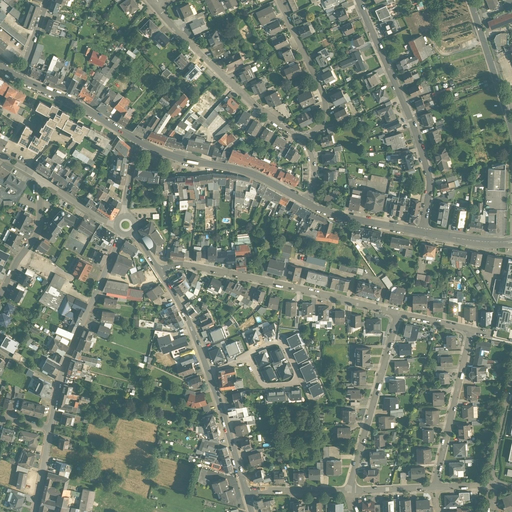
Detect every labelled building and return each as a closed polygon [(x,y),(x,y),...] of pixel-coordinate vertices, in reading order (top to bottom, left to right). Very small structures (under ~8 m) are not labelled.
[(17,2),(14,0),(9,0),(7,3),(12,8),(13,7),(17,2)] [(132,0),(127,0),(121,5),(126,12),(129,10),(131,13),(138,8),(132,0)] [(217,0),(207,0),(206,0),(213,14),(221,10),(222,10),(218,3),(217,0)] [(237,4),(234,0),(223,0),(224,1),(228,8),(237,4)] [(293,0),(287,0),(293,12),(298,10),(293,0)] [(344,0),(328,0),(324,2),(329,13),(334,11),(332,7),(338,5),(337,4),(345,1),(344,0)] [(485,0),(490,9),(499,6),(496,0),(485,0)] [(55,2),(52,1),(49,8),(57,11),(60,3),(55,2)] [(39,7),(32,4),(23,27),(24,28),(31,30),(39,7)] [(189,4),(178,9),(182,19),(186,17),(187,19),(194,16),(189,4)] [(379,9),(376,11),(380,20),(381,20),(391,15),(388,9),(388,10),(386,6),(382,8),(379,9)] [(12,8),(9,12),(18,19),(20,12),(13,7),(12,8)] [(271,7),(258,12),(263,22),(260,23),(261,23),(267,20),(276,16),(271,7)] [(345,9),(335,14),(339,22),(348,18),(345,9)] [(494,20),(490,21),(489,24),(490,24),(491,26),(490,28),(493,29),(511,21),(511,12),(502,16),(494,20)] [(58,23),(49,19),(45,30),(50,32),(54,33),(55,30),(58,23)] [(198,21),(190,25),(194,34),(207,28),(203,19),(198,21)] [(27,40),(2,20),(1,23),(0,23),(0,26),(24,46),(27,40)] [(158,28),(149,20),(139,30),(144,34),(147,31),(151,35),(158,28)] [(274,24),(269,27),(272,34),(282,30),(278,22),(274,24)] [(351,23),(341,27),(343,31),(344,30),(346,35),(354,31),(351,23)] [(381,28),(385,36),(396,31),(394,28),(395,27),(394,27),(392,28),(390,24),(387,25),(381,28)] [(304,27),(299,30),(303,38),(311,34),(308,26),(304,27)] [(158,28),(151,35),(150,36),(152,38),(153,37),(159,31),(160,30),(158,28)] [(162,34),(159,31),(153,37),(156,40),(162,34)] [(221,42),(216,31),(210,34),(207,36),(212,47),(221,42)] [(170,40),(163,33),(162,34),(156,40),(155,40),(162,47),(170,40)] [(284,36),(274,40),(276,44),(274,45),(276,49),(280,47),(288,43),(284,36)] [(361,37),(353,40),(356,47),(364,43),(361,37)] [(423,47),(418,37),(409,42),(415,56),(418,61),(427,57),(423,47)] [(222,47),(223,46),(221,42),(212,47),(211,48),(214,54),(215,53),(217,57),(224,54),(225,53),(222,47)] [(428,45),(423,47),(427,57),(433,55),(428,45)] [(283,53),(282,53),(286,62),(294,58),(290,50),(290,49),(283,53)] [(136,56),(128,50),(126,53),(134,58),(136,56)] [(357,51),(351,54),(353,58),(353,59),(359,56),(361,55),(359,50),(358,51),(357,51)] [(321,54),(316,57),(315,58),(313,60),(315,63),(316,63),(317,65),(318,64),(320,66),(321,67),(327,64),(325,60),(325,59),(325,58),(329,56),(329,57),(331,57),(333,56),(333,55),(332,53),(327,51),(321,54)] [(104,57),(93,53),(90,60),(101,65),(104,57)] [(184,55),(182,53),(174,61),(182,68),(183,68),(189,62),(189,61),(187,59),(188,58),(187,57),(187,56),(186,55),(185,55),(184,55)] [(238,54),(227,59),(228,62),(227,63),(229,68),(242,62),(242,61),(238,54)] [(65,60),(53,56),(49,67),(47,70),(44,69),(43,72),(44,72),(45,71),(47,72),(46,73),(49,74),(53,76),(53,75),(54,75),(55,72),(59,74),(60,74),(61,74),(62,69),(65,60)] [(118,56),(105,76),(109,79),(122,58),(118,56)] [(364,69),(359,56),(353,59),(353,58),(340,64),(340,63),(342,69),(343,69),(342,68),(349,66),(351,65),(350,65),(355,63),(359,71),(364,69)] [(415,56),(409,59),(408,57),(404,59),(408,66),(418,61),(415,56)] [(404,59),(402,60),(401,59),(398,60),(399,61),(396,62),(400,70),(408,66),(404,59)] [(290,68),(284,70),(288,79),(297,75),(302,72),(298,64),(290,68)] [(41,71),(40,70),(36,79),(42,82),(46,73),(47,72),(45,71),(44,72),(43,72),(44,69),(47,70),(49,67),(44,65),(41,71)] [(195,65),(184,76),(189,81),(193,77),(199,71),(201,70),(195,65)] [(322,70),(324,75),(331,71),(332,70),(330,66),(322,70)] [(40,70),(33,67),(32,70),(28,68),(27,73),(28,76),(36,79),(40,70)] [(74,74),(80,77),(85,80),(88,74),(77,68),(74,74)] [(167,68),(162,73),(167,78),(171,73),(167,68)] [(63,82),(61,81),(66,70),(62,69),(61,74),(60,74),(59,74),(58,78),(54,86),(66,92),(68,87),(64,85),(66,82),(63,81),(63,82)] [(249,69),(244,71),(239,74),(243,83),(253,78),(251,73),(249,69)] [(105,76),(97,71),(93,78),(97,81),(90,92),(91,92),(94,94),(94,95),(98,97),(107,82),(109,79),(105,76)] [(202,74),(199,71),(193,77),(196,80),(202,74)] [(335,79),(331,71),(324,75),(322,76),(326,83),(329,82),(335,79)] [(408,73),(402,76),(406,83),(410,81),(410,83),(413,81),(413,80),(414,79),(411,72),(408,73)] [(367,78),(364,79),(369,88),(381,82),(379,79),(377,73),(373,75),(367,78)] [(53,76),(49,74),(45,83),(54,86),(58,78),(53,76)] [(1,79),(0,77),(0,91),(7,95),(2,105),(15,111),(20,100),(21,101),(24,94),(8,85),(9,84),(6,82),(1,79)] [(68,87),(66,92),(72,94),(73,93),(75,88),(78,81),(72,79),(71,80),(68,87)] [(257,83),(251,85),(255,94),(266,89),(262,80),(257,83)] [(301,80),(292,84),(296,91),(304,86),(301,80)] [(79,92),(77,95),(85,101),(91,92),(90,92),(86,89),(89,83),(87,81),(86,82),(79,92)] [(417,85),(408,89),(412,97),(421,93),(420,90),(418,86),(417,85)] [(184,87),(177,95),(180,98),(184,94),(187,90),(184,87)] [(449,88),(422,97),(423,99),(424,104),(430,102),(435,100),(433,96),(450,91),(449,88)] [(115,94),(109,90),(107,92),(105,95),(110,99),(112,100),(117,94),(116,93),(115,94)] [(384,90),(379,93),(378,90),(374,93),(379,103),(388,98),(384,90)] [(209,91),(207,93),(213,100),(215,98),(209,91)] [(311,91),(298,97),(301,103),(302,107),(315,101),(313,97),(311,91)] [(341,91),(331,97),(335,105),(341,102),(346,100),(341,91)] [(91,92),(85,101),(89,103),(94,95),(94,94),(91,92)] [(270,94),(265,96),(270,106),(274,104),(280,102),(276,92),(275,92),(270,94)] [(117,93),(117,94),(112,100),(117,104),(119,101),(122,97),(117,93)] [(180,98),(167,112),(173,117),(175,114),(176,115),(181,110),(177,106),(179,104),(183,107),(188,102),(187,101),(189,98),(184,94),(180,98)] [(94,95),(89,103),(96,108),(99,103),(96,101),(98,98),(98,97),(94,95)] [(451,99),(439,103),(440,107),(452,102),(451,95),(449,96),(451,99)] [(163,97),(160,100),(167,106),(170,103),(163,97)] [(238,106),(230,98),(226,103),(223,106),(231,113),(232,113),(234,114),(236,112),(235,110),(234,109),(238,106)] [(103,99),(101,102),(100,102),(99,103),(96,108),(102,112),(105,109),(108,105),(106,104),(108,102),(103,99)] [(422,99),(419,100),(419,99),(418,100),(418,101),(415,102),(418,110),(425,107),(424,104),(422,99)] [(223,100),(218,105),(221,108),(223,106),(226,103),(223,100)] [(125,105),(119,101),(117,104),(115,106),(117,108),(121,111),(125,105)] [(76,123),(67,118),(68,115),(65,114),(66,113),(62,111),(60,115),(56,112),(58,108),(51,104),(50,107),(40,102),(38,104),(35,109),(42,113),(43,111),(50,115),(47,119),(48,119),(46,123),(54,127),(55,124),(62,128),(71,133),(70,135),(72,137),(72,138),(79,142),(84,134),(85,135),(86,134),(89,128),(83,124),(83,123),(78,120),(76,123)] [(276,107),(274,108),(276,110),(277,110),(278,113),(280,112),(281,115),(283,114),(284,117),(285,116),(286,118),(292,116),(290,113),(289,114),(288,111),(287,111),(283,103),(281,104),(276,107)] [(131,109),(125,105),(121,111),(122,111),(121,113),(122,114),(122,115),(129,119),(134,110),(132,108),(131,109)] [(117,108),(115,106),(114,107),(110,112),(108,116),(110,118),(117,108)] [(390,106),(378,111),(379,116),(384,114),(388,123),(396,120),(390,106)] [(341,110),(334,113),(339,122),(349,117),(345,108),(341,110)] [(193,112),(189,110),(181,120),(185,122),(192,114),(193,112)] [(202,124),(202,125),(207,128),(218,114),(217,113),(213,110),(206,120),(202,124)] [(250,117),(245,114),(246,113),(246,112),(245,112),(244,111),(244,112),(243,112),(238,121),(242,123),(244,122),(246,123),(249,118),(250,117)] [(309,111),(304,114),(305,116),(298,119),(301,128),(314,122),(309,111)] [(153,132),(154,132),(163,118),(166,114),(164,112),(158,118),(160,120),(158,121),(154,128),(152,131),(153,132)] [(206,120),(201,115),(199,117),(193,112),(192,114),(185,122),(190,126),(196,120),(202,124),(206,120)] [(163,118),(154,132),(162,135),(163,133),(160,132),(171,116),(167,113),(166,114),(163,118)] [(433,123),(430,113),(421,116),(422,120),(423,120),(425,126),(433,123)] [(18,125),(2,114),(0,116),(0,119),(16,130),(18,125)] [(38,120),(34,117),(31,115),(29,120),(31,122),(36,125),(35,126),(38,128),(40,123),(38,121),(38,120)] [(121,115),(117,122),(124,126),(129,119),(122,115),(121,115)] [(154,118),(148,127),(149,127),(148,130),(151,132),(152,131),(154,128),(158,121),(154,118)] [(398,119),(385,124),(388,132),(396,129),(401,127),(398,119)] [(177,121),(166,136),(168,137),(169,137),(172,132),(174,130),(178,125),(180,122),(178,120),(177,121)] [(185,122),(181,120),(180,122),(178,125),(181,127),(184,129),(187,131),(190,126),(185,122)] [(196,120),(190,126),(187,131),(192,134),(194,132),(195,133),(202,125),(202,124),(196,120)] [(258,122),(254,120),(251,127),(248,131),(252,134),(255,135),(257,131),(261,124),(258,122)] [(46,123),(45,122),(42,127),(41,126),(39,130),(37,129),(33,136),(29,134),(31,130),(25,126),(21,134),(21,135),(17,143),(24,147),(25,145),(30,148),(37,152),(40,147),(38,147),(40,144),(43,145),(45,142),(46,142),(47,140),(48,140),(50,136),(49,135),(54,127),(46,123)] [(229,123),(215,135),(219,140),(223,136),(233,127),(229,123)] [(110,139),(90,127),(89,128),(86,134),(89,136),(89,137),(96,141),(95,143),(104,148),(106,145),(110,139)] [(146,129),(141,127),(139,129),(137,134),(142,136),(146,129)] [(273,132),(266,128),(264,132),(261,137),(268,141),(273,132)] [(148,130),(146,129),(142,136),(147,139),(149,134),(150,135),(151,132),(148,130)] [(187,131),(184,129),(181,134),(183,136),(183,137),(189,139),(189,138),(192,134),(187,131)] [(439,137),(436,130),(428,133),(432,143),(441,140),(440,137),(439,137)] [(154,132),(153,132),(150,135),(148,139),(160,144),(163,135),(162,135),(154,132)] [(232,134),(227,140),(230,143),(231,142),(236,139),(235,137),(232,134)] [(402,134),(390,137),(385,138),(385,139),(387,144),(391,143),(392,145),(393,150),(405,146),(403,141),(404,141),(402,134)] [(329,136),(320,138),(322,147),(333,144),(331,135),(329,136)] [(227,140),(223,136),(219,140),(218,140),(222,145),(225,148),(230,143),(227,140)] [(117,137),(109,148),(114,151),(114,150),(118,145),(121,140),(117,137)] [(168,137),(164,145),(174,147),(176,141),(176,139),(171,137),(169,137),(168,137)] [(183,137),(182,143),(179,142),(178,148),(186,150),(186,148),(187,146),(187,143),(188,143),(189,139),(183,137)] [(204,138),(197,137),(196,140),(189,138),(189,139),(188,143),(187,143),(187,146),(186,148),(208,153),(211,143),(203,142),(204,138)] [(284,140),(281,138),(280,138),(278,137),(273,145),(281,150),(283,147),(286,142),(284,140)] [(74,139),(72,142),(71,144),(70,144),(69,146),(68,146),(67,149),(72,151),(79,142),(74,139)] [(236,139),(231,142),(233,144),(235,147),(240,144),(236,139)] [(130,148),(121,140),(118,145),(124,149),(130,150),(130,148)] [(224,150),(223,152),(220,161),(228,163),(228,161),(230,158),(226,157),(228,152),(227,150),(230,147),(233,144),(231,142),(230,143),(225,148),(224,150)] [(124,149),(118,145),(114,150),(118,152),(116,154),(119,157),(123,157),(124,149)] [(295,148),(291,146),(289,150),(286,155),(290,158),(289,159),(293,162),(294,160),(297,162),(300,156),(297,154),(298,151),(294,149),(295,148)] [(46,165),(45,166),(52,171),(57,164),(61,160),(68,153),(59,147),(50,160),(49,162),(47,165),(46,165)] [(445,147),(433,151),(437,164),(439,164),(441,172),(448,169),(445,159),(448,158),(445,147)] [(214,148),(212,158),(220,161),(223,152),(220,151),(218,151),(218,149),(214,148)] [(245,152),(244,154),(237,151),(237,150),(233,149),(230,158),(228,161),(231,163),(233,162),(234,162),(234,163),(236,164),(238,164),(239,164),(240,164),(243,165),(244,164),(247,166),(248,164),(252,156),(248,154),(248,153),(245,152)] [(76,152),(73,155),(78,158),(77,159),(91,167),(94,163),(76,152)] [(410,154),(403,155),(391,155),(391,161),(398,161),(398,159),(403,159),(404,161),(402,162),(403,163),(404,169),(409,168),(413,167),(411,160),(411,157),(410,158),(409,155),(410,154)] [(322,156),(323,164),(336,163),(335,155),(322,156)] [(255,158),(252,156),(248,164),(252,166),(252,165),(254,166),(257,159),(255,158)] [(261,160),(257,159),(254,166),(254,167),(257,168),(258,168),(260,169),(263,162),(261,161),(261,160)] [(39,162),(34,169),(40,173),(44,165),(43,165),(39,162)] [(127,164),(122,162),(120,172),(119,175),(125,176),(127,167),(127,164)] [(260,169),(263,171),(263,170),(266,171),(268,165),(269,164),(267,162),(266,163),(263,162),(260,169)] [(45,166),(44,165),(40,173),(48,178),(52,171),(45,166)] [(277,169),(268,165),(266,171),(265,173),(269,174),(274,176),(277,170),(277,169)] [(0,166),(0,183),(2,185),(10,172),(0,166)] [(495,169),(488,168),(488,189),(504,189),(505,169),(495,169)] [(150,171),(142,170),(136,169),(134,177),(148,180),(148,181),(158,183),(160,174),(159,173),(158,172),(152,171),(150,171)] [(286,174),(277,170),(274,176),(274,177),(280,179),(279,180),(281,181),(282,180),(283,181),(286,174)] [(52,171),(48,178),(53,181),(57,174),(55,172),(52,171)] [(10,172),(2,185),(17,195),(25,182),(10,172)] [(331,172),(324,172),(324,180),(333,180),(332,176),(331,176),(331,172)] [(292,175),(287,173),(286,174),(283,181),(287,183),(287,182),(289,183),(292,176),(292,175)] [(57,174),(53,181),(58,185),(63,178),(60,176),(57,174)] [(119,175),(117,174),(116,175),(115,182),(124,184),(125,176),(119,175)] [(210,174),(199,176),(200,182),(200,184),(207,183),(211,183),(210,174)] [(227,175),(213,174),(213,179),(213,181),(214,181),(214,183),(213,194),(218,195),(218,193),(219,183),(222,185),(226,185),(227,175)] [(383,177),(371,175),(370,181),(382,183),(383,177)] [(194,176),(185,177),(185,183),(186,184),(189,184),(190,200),(190,201),(194,201),(195,201),(195,198),(194,190),(194,186),(194,176)] [(298,179),(292,176),(289,183),(292,185),(295,187),(296,186),(297,184),(298,182),(297,180),(298,179)] [(175,177),(170,178),(170,183),(171,185),(174,184),(176,195),(179,195),(178,185),(177,183),(176,182),(175,177)] [(185,177),(175,177),(176,182),(177,183),(178,185),(184,185),(186,185),(186,184),(185,183),(185,177)] [(65,179),(63,178),(58,185),(63,188),(68,181),(65,179)] [(250,180),(245,178),(243,186),(247,187),(251,188),(252,184),(249,184),(250,180)] [(260,184),(250,180),(249,184),(252,184),(251,188),(250,191),(246,190),(245,196),(251,198),(253,199),(255,195),(256,193),(260,184)] [(70,182),(68,181),(63,188),(68,191),(73,184),(70,182)] [(447,183),(440,185),(442,191),(448,189),(447,187),(452,185),(451,182),(447,183)] [(211,183),(207,183),(208,194),(204,194),(205,199),(205,204),(205,210),(209,209),(208,209),(208,206),(208,199),(212,199),(213,194),(214,183),(211,183)] [(75,186),(73,184),(68,191),(73,195),(78,188),(75,186)] [(267,188),(260,184),(256,193),(259,195),(259,194),(263,196),(267,188)] [(473,184),(473,192),(476,192),(477,188),(485,187),(485,184),(473,184)] [(107,194),(109,191),(100,185),(97,188),(99,189),(100,190),(107,194)] [(275,192),(267,188),(263,196),(265,197),(269,199),(271,201),(271,200),(275,193),(275,192)] [(338,191),(331,188),(329,195),(326,195),(324,200),(329,202),(331,198),(338,200),(340,193),(338,192),(338,191)] [(362,191),(353,189),(351,196),(351,197),(360,198),(361,198),(362,191)] [(107,194),(100,190),(96,195),(101,199),(101,198),(104,200),(107,194)] [(245,192),(236,190),(235,202),(244,203),(245,192)] [(455,190),(448,192),(449,195),(447,196),(448,199),(454,198),(455,190)] [(385,194),(378,193),(378,192),(375,192),(368,191),(365,207),(370,208),(369,209),(371,211),(375,212),(377,211),(377,209),(382,210),(383,201),(385,194)] [(187,193),(182,193),(183,200),(180,201),(180,210),(189,209),(188,207),(188,200),(187,193)] [(282,197),(276,193),(275,193),(271,200),(274,202),(278,204),(279,200),(282,197)] [(360,198),(351,197),(351,196),(349,206),(348,209),(349,209),(349,208),(358,210),(361,198),(360,198)] [(93,201),(89,199),(86,205),(85,205),(95,211),(96,209),(99,205),(93,201)] [(121,203),(114,199),(111,205),(118,208),(121,203)] [(418,201),(413,200),(411,208),(414,208),(413,215),(418,216),(420,204),(417,204),(418,201)] [(294,203),(289,201),(286,206),(284,210),(286,212),(285,213),(287,214),(288,213),(289,212),(289,211),(294,203)] [(262,203),(260,202),(259,203),(258,207),(257,209),(258,210),(259,210),(259,211),(264,213),(266,209),(268,205),(262,203)] [(274,202),(271,207),(272,208),(270,212),(268,217),(271,218),(278,204),(274,202)] [(294,203),(289,211),(289,212),(292,213),(294,215),(295,214),(297,211),(299,206),(294,203)] [(390,208),(389,214),(395,215),(398,204),(391,203),(390,208)] [(447,204),(441,203),(437,223),(445,225),(448,209),(446,209),(447,204)] [(111,205),(109,204),(108,205),(106,208),(103,214),(110,218),(111,219),(112,218),(113,218),(118,208),(111,205)] [(404,205),(398,204),(395,215),(402,216),(403,211),(404,205)] [(286,206),(282,205),(279,212),(278,212),(274,220),(278,222),(284,210),(286,206)] [(467,209),(455,207),(452,225),(464,227),(467,209)] [(303,208),(300,213),(298,216),(302,218),(307,220),(311,213),(303,208)] [(75,217),(64,211),(63,211),(60,211),(60,212),(59,212),(52,220),(60,227),(62,224),(66,224),(70,226),(71,225),(75,217)] [(23,214),(21,213),(17,219),(28,225),(31,218),(29,217),(23,214)] [(319,217),(311,213),(307,220),(305,223),(312,227),(319,217)] [(413,215),(410,215),(409,221),(409,223),(417,225),(418,216),(413,215)] [(74,227),(69,236),(74,239),(79,230),(77,229),(76,228),(82,219),(79,217),(78,219),(74,227)] [(95,226),(83,218),(82,219),(76,228),(77,229),(79,230),(81,231),(81,232),(82,231),(88,235),(87,236),(88,236),(95,226)] [(28,225),(17,219),(14,225),(16,226),(24,230),(25,231),(28,225)] [(60,227),(52,220),(46,228),(48,229),(44,234),(46,236),(53,241),(54,242),(57,237),(55,236),(61,228),(60,227)] [(332,223),(327,220),(326,225),(324,229),(323,234),(329,235),(329,233),(332,223)] [(312,227),(305,223),(304,226),(300,234),(299,235),(303,237),(306,240),(313,244),(316,240),(317,233),(311,230),(312,227)] [(326,225),(322,223),(317,233),(323,234),(324,229),(326,225)] [(105,228),(100,224),(96,230),(100,232),(98,235),(100,236),(105,228)] [(150,224),(140,231),(144,238),(145,237),(147,240),(146,241),(148,244),(149,244),(151,247),(155,254),(163,248),(160,244),(164,241),(154,226),(152,228),(150,224)] [(364,229),(353,227),(351,236),(354,237),(354,238),(359,239),(359,237),(362,238),(364,229)] [(114,234),(105,228),(100,236),(102,237),(105,239),(109,242),(112,237),(114,234)] [(364,229),(362,238),(362,239),(371,241),(373,230),(364,229)] [(100,232),(96,230),(95,232),(93,236),(95,238),(100,241),(102,237),(100,236),(98,235),(100,232)] [(381,232),(373,230),(371,241),(377,242),(379,242),(381,232)] [(22,237),(11,232),(8,237),(19,242),(22,237)] [(323,234),(317,233),(316,240),(328,241),(329,235),(323,234)] [(339,238),(332,236),(331,234),(329,233),(329,235),(328,241),(338,244),(339,238)] [(235,242),(235,245),(250,244),(249,237),(247,234),(237,235),(238,241),(235,242)] [(19,242),(8,237),(6,242),(10,244),(17,248),(19,242)] [(109,242),(105,239),(103,242),(105,243),(111,246),(114,237),(112,237),(109,242)] [(401,239),(392,237),(390,246),(400,248),(400,247),(401,239)] [(410,240),(401,239),(400,247),(405,248),(408,248),(410,240)] [(43,242),(42,241),(37,248),(39,249),(39,250),(41,252),(42,251),(44,253),(49,247),(48,245),(43,242)] [(137,249),(125,241),(121,248),(133,256),(137,249)] [(247,244),(235,246),(235,250),(236,254),(236,257),(245,256),(252,256),(247,244)] [(433,245),(428,244),(427,245),(425,245),(422,259),(426,259),(426,255),(434,256),(436,247),(433,246),(433,245)] [(292,247),(282,245),(280,256),(285,257),(284,263),(288,264),(292,247)] [(9,254),(0,249),(0,271),(1,272),(9,254)] [(209,249),(208,249),(208,250),(208,261),(217,261),(217,249),(209,249)] [(201,260),(201,250),(192,250),(192,259),(201,260)] [(460,251),(452,250),(450,258),(456,259),(459,260),(458,258),(460,251)] [(107,255),(99,251),(98,253),(96,257),(95,260),(97,261),(103,264),(107,255)] [(467,252),(460,251),(458,258),(459,260),(465,261),(467,252)] [(481,254),(473,252),(472,258),(470,264),(476,264),(476,265),(476,263),(480,264),(481,254)] [(227,255),(227,260),(228,266),(237,265),(236,262),(236,257),(236,254),(227,255)] [(370,254),(366,258),(370,262),(373,260),(376,263),(380,260),(375,256),(373,258),(370,254)] [(502,258),(487,255),(485,269),(500,271),(502,258)] [(326,260),(307,256),(306,262),(324,267),(326,260)] [(132,263),(117,257),(111,271),(116,273),(124,276),(127,268),(129,269),(132,263)] [(92,266),(80,259),(72,274),(84,281),(87,274),(87,275),(89,272),(88,272),(92,266)] [(511,260),(508,259),(502,296),(511,297),(511,260)] [(284,263),(270,260),(267,272),(282,276),(282,275),(284,263)] [(245,261),(236,262),(237,265),(237,271),(246,270),(245,261)] [(341,264),(339,271),(356,275),(356,274),(362,275),(364,270),(341,264)] [(301,268),(290,265),(289,269),(290,269),(288,276),(288,277),(290,278),(292,280),(293,280),(295,279),(298,280),(301,268)] [(27,269),(25,274),(32,277),(33,278),(35,273),(27,269)] [(142,270),(137,272),(141,282),(146,281),(142,270)] [(329,276),(309,271),(306,280),(326,285),(329,276)] [(25,274),(22,272),(20,275),(20,274),(18,277),(19,278),(17,281),(27,286),(31,280),(30,280),(32,277),(25,274)] [(137,272),(129,275),(133,285),(141,282),(137,272)] [(54,274),(49,285),(59,290),(65,280),(54,274)] [(198,276),(194,274),(190,280),(193,281),(195,282),(196,281),(198,276)] [(350,281),(329,275),(329,276),(326,285),(347,290),(350,281)] [(391,283),(386,276),(381,279),(386,287),(388,289),(389,290),(394,287),(393,286),(391,283)] [(179,278),(170,283),(173,288),(175,286),(182,282),(179,278)] [(222,283),(213,278),(208,288),(217,292),(218,292),(221,285),(222,283)] [(128,284),(107,280),(102,292),(106,292),(115,294),(126,296),(128,284)] [(497,285),(494,286),(496,289),(493,291),(495,294),(492,295),(497,304),(501,280),(497,280),(495,281),(497,285)] [(183,281),(182,282),(175,286),(181,296),(187,290),(188,290),(183,281)] [(232,283),(229,281),(227,286),(226,288),(225,290),(226,290),(231,293),(232,291),(237,283),(236,283),(235,284),(232,282),(232,283)] [(374,286),(365,284),(364,283),(363,282),(362,283),(358,282),(355,292),(359,293),(359,295),(361,295),(362,294),(365,295),(366,296),(367,296),(368,295),(372,296),(371,298),(374,299),(375,297),(376,298),(377,299),(378,299),(379,298),(379,297),(379,296),(381,288),(377,287),(376,285),(375,285),(374,286)] [(244,287),(237,283),(232,291),(235,293),(239,295),(239,294),(244,287)] [(38,301),(58,312),(66,294),(59,290),(49,285),(38,301)] [(158,286),(147,293),(153,301),(158,298),(164,294),(158,286)] [(11,294),(10,298),(19,302),(24,292),(16,288),(15,288),(13,291),(12,291),(10,294),(11,294)] [(405,289),(398,288),(397,294),(391,292),(391,293),(390,297),(389,298),(390,298),(390,299),(389,301),(396,303),(396,304),(397,304),(398,304),(398,303),(399,303),(399,301),(402,301),(403,295),(403,294),(404,295),(404,294),(405,293),(404,292),(405,289)] [(192,299),(197,295),(194,294),(187,290),(184,293),(190,301),(192,299)] [(265,292),(257,290),(256,293),(254,293),(253,298),(262,301),(265,292)] [(66,294),(58,312),(64,314),(65,312),(69,305),(72,297),(66,294)] [(239,294),(239,295),(234,303),(241,307),(242,306),(244,304),(247,299),(239,294)] [(413,297),(413,300),(413,309),(427,309),(427,301),(427,296),(421,296),(421,297),(413,297)] [(274,299),(270,298),(268,307),(273,308),(273,307),(277,307),(279,298),(275,297),(274,299)] [(116,300),(104,298),(103,306),(113,307),(114,305),(115,305),(116,300)] [(86,304),(76,299),(72,306),(78,309),(83,311),(86,304)] [(286,302),(286,315),(295,316),(296,316),(296,302),(286,302)] [(433,302),(433,306),(433,311),(443,311),(443,305),(443,302),(433,302)] [(15,307),(7,303),(3,311),(5,312),(10,314),(11,315),(15,307)] [(311,304),(302,303),(302,312),(303,312),(303,317),(312,317),(312,310),(311,310),(311,304)] [(457,303),(449,303),(449,306),(449,315),(458,315),(458,303),(457,303)] [(175,305),(168,308),(169,312),(171,314),(178,310),(175,305)] [(329,307),(318,307),(318,316),(318,321),(320,321),(327,321),(328,321),(329,321),(329,318),(329,307)] [(465,307),(465,311),(465,319),(475,319),(475,307),(474,307),(473,307),(465,307)] [(511,318),(511,308),(502,307),(501,314),(498,313),(496,329),(507,331),(508,324),(511,324),(511,318)] [(188,313),(191,317),(194,315),(195,316),(199,313),(197,312),(199,310),(197,308),(195,310),(193,309),(188,313)] [(178,310),(171,314),(173,318),(174,321),(181,318),(178,310)] [(114,312),(102,311),(101,319),(110,320),(113,321),(114,312)] [(489,312),(482,311),(482,316),(481,316),(481,317),(482,317),(482,324),(487,324),(487,323),(490,323),(490,320),(490,316),(489,316),(489,312)] [(5,312),(4,314),(3,313),(1,313),(1,314),(0,315),(0,314),(0,325),(0,327),(4,325),(4,326),(6,326),(7,325),(7,324),(11,323),(10,319),(11,317),(9,316),(10,314),(5,312)] [(55,318),(63,321),(66,315),(64,314),(58,312),(55,318)] [(344,312),(335,312),(335,318),(335,324),(340,324),(340,322),(344,322),(344,312)] [(204,317),(200,318),(202,323),(211,319),(209,313),(203,315),(204,317)] [(80,317),(75,315),(75,316),(73,319),(66,315),(63,321),(71,325),(76,327),(80,317)] [(360,316),(350,316),(350,326),(350,327),(351,327),(360,327),(360,316)] [(181,318),(174,321),(175,324),(177,327),(184,324),(181,318)] [(202,323),(201,323),(203,328),(203,329),(209,326),(214,324),(211,319),(202,323)] [(373,321),(367,321),(367,330),(367,332),(373,332),(373,334),(380,334),(380,320),(373,320),(373,321)] [(275,334),(272,328),(275,327),(276,327),(274,323),(264,328),(262,328),(264,332),(266,338),(275,334)] [(419,327),(405,324),(402,335),(407,336),(416,338),(419,327)] [(103,326),(100,325),(96,333),(106,337),(110,329),(103,326)] [(261,334),(258,326),(252,328),(253,331),(256,330),(258,336),(262,335),(261,334)] [(68,331),(58,327),(55,332),(71,338),(73,333),(68,331)] [(93,331),(84,328),(80,337),(81,337),(89,340),(93,331)] [(209,336),(212,343),(226,337),(222,328),(211,332),(208,333),(209,336)] [(209,336),(208,333),(211,332),(209,329),(204,331),(201,332),(203,338),(209,336)] [(245,334),(246,337),(249,344),(260,340),(258,336),(256,330),(253,331),(245,334)] [(186,337),(174,341),(171,332),(162,331),(162,334),(165,335),(166,336),(158,339),(162,351),(173,347),(174,349),(189,344),(186,337)] [(294,346),(301,343),(296,333),(287,338),(292,348),(294,346)] [(18,343),(6,336),(0,346),(13,352),(18,343)] [(455,336),(446,336),(447,342),(447,344),(448,344),(448,348),(456,347),(455,336)] [(89,340),(81,337),(76,350),(80,352),(81,348),(82,349),(83,348),(88,350),(89,346),(91,341),(89,340)] [(59,342),(54,339),(49,348),(51,349),(54,351),(56,349),(57,346),(59,342)] [(490,344),(477,341),(476,348),(477,348),(475,358),(482,359),(484,348),(489,349),(490,344)] [(68,347),(59,342),(57,346),(60,347),(60,348),(62,349),(66,351),(68,347)] [(226,346),(227,350),(231,359),(235,357),(234,354),(240,352),(236,342),(226,346)] [(408,344),(399,345),(399,353),(403,353),(403,354),(412,354),(411,344),(408,344)] [(51,349),(49,348),(48,347),(46,351),(55,356),(55,354),(50,351),(51,349)] [(214,350),(210,351),(213,362),(217,360),(217,361),(221,359),(221,358),(223,357),(220,348),(214,350)] [(274,362),(280,359),(284,357),(280,348),(270,353),(274,362)] [(297,352),(294,353),(298,362),(307,358),(303,349),(297,352)] [(370,349),(355,349),(355,365),(362,365),(367,365),(370,365),(370,364),(370,349)] [(76,350),(74,350),(72,357),(77,359),(85,361),(91,362),(92,358),(80,355),(81,353),(80,352),(76,350)] [(21,355),(16,352),(14,352),(12,357),(13,357),(12,358),(18,361),(21,355)] [(192,353),(180,357),(183,365),(192,362),(195,361),(192,353)] [(255,357),(259,366),(268,362),(264,353),(260,355),(255,357)] [(445,357),(441,357),(441,363),(441,366),(441,367),(443,366),(452,366),(452,357),(449,357),(445,357)] [(48,358),(47,358),(45,361),(55,366),(55,367),(58,368),(60,365),(51,360),(48,358)] [(83,363),(71,359),(69,367),(77,369),(81,370),(82,367),(83,363)] [(55,366),(45,361),(41,368),(49,372),(51,373),(55,367),(55,366)] [(192,362),(183,365),(177,367),(179,374),(183,376),(195,372),(192,362)] [(407,362),(395,362),(395,374),(401,374),(401,370),(408,370),(408,362),(407,362)] [(301,368),(307,381),(309,380),(316,377),(310,363),(303,367),(301,368)] [(283,365),(277,368),(283,379),(292,375),(286,364),(283,365)] [(77,369),(69,367),(67,374),(73,376),(74,372),(75,372),(76,372),(77,369)] [(478,367),(472,368),(472,372),(472,378),(472,381),(474,381),(481,380),(481,377),(481,373),(486,373),(485,367),(478,367)] [(265,370),(262,372),(266,381),(275,377),(271,368),(265,370)] [(29,370),(26,375),(31,378),(34,372),(29,370)] [(225,370),(219,372),(219,379),(227,379),(227,375),(226,375),(225,370)] [(357,371),(354,371),(354,384),(366,384),(366,371),(357,371)] [(443,373),(440,373),(440,383),(449,383),(448,373),(443,373)] [(194,379),(191,380),(194,388),(203,384),(200,377),(198,377),(194,379)] [(49,384),(39,379),(33,391),(36,393),(43,397),(49,384)] [(242,379),(235,379),(237,381),(234,382),(235,387),(239,387),(243,387),(242,379)] [(396,380),(389,380),(390,392),(405,391),(404,380),(396,380)] [(323,392),(319,383),(312,386),(309,387),(314,396),(323,392)] [(67,386),(63,385),(61,393),(66,394),(66,393),(70,394),(72,387),(67,386)] [(475,387),(468,387),(468,392),(468,400),(470,400),(476,400),(476,399),(475,394),(480,394),(479,387),(475,388),(475,387)] [(300,389),(291,390),(291,400),(301,399),(300,389)] [(268,391),(268,394),(268,400),(268,401),(285,400),(285,393),(284,390),(268,391)] [(353,390),(348,390),(348,393),(351,393),(351,398),(361,398),(361,393),(359,393),(359,390),(353,390)] [(241,393),(233,394),(235,403),(236,403),(243,401),(241,393)] [(438,393),(433,393),(433,394),(434,401),(436,400),(436,404),(443,404),(443,395),(442,395),(442,393),(438,393)] [(196,397),(195,397),(191,395),(191,397),(188,405),(195,408),(203,406),(203,405),(206,404),(203,394),(196,397)] [(65,399),(60,397),(58,408),(71,411),(72,407),(63,405),(65,399)] [(10,399),(5,398),(3,407),(11,409),(12,405),(13,400),(10,399)] [(397,398),(384,398),(385,406),(383,406),(383,410),(390,410),(396,410),(396,409),(395,403),(397,403),(397,398)] [(22,401),(19,411),(41,417),(44,406),(22,401)] [(473,406),(462,406),(463,419),(468,419),(473,419),(473,418),(473,407),(473,406)] [(242,407),(236,408),(238,419),(245,417),(242,407)] [(236,408),(228,410),(229,416),(237,414),(236,411),(236,408)] [(355,410),(343,410),(343,421),(347,421),(348,421),(354,421),(355,421),(355,410)] [(438,410),(426,411),(426,418),(426,419),(428,419),(428,423),(426,423),(427,424),(439,423),(438,410)] [(213,414),(203,417),(206,427),(207,427),(215,424),(216,424),(213,414)] [(68,417),(62,415),(60,423),(70,425),(72,418),(68,417)] [(390,417),(380,417),(381,424),(380,424),(380,428),(390,428),(389,422),(393,422),(394,422),(395,422),(395,417),(390,417)] [(244,425),(235,427),(238,436),(246,433),(245,429),(247,429),(246,425),(244,426),(244,425)] [(465,425),(458,425),(459,438),(463,438),(467,438),(468,438),(467,430),(469,430),(469,425),(465,425)] [(206,427),(199,427),(199,436),(202,436),(202,433),(203,433),(203,434),(208,434),(209,433),(208,430),(207,427),(206,427)] [(8,429),(3,428),(0,439),(1,438),(5,439),(5,440),(8,429)] [(217,428),(208,430),(209,433),(210,438),(217,436),(220,435),(218,428),(217,428)] [(342,428),(338,428),(338,436),(342,436),(342,437),(350,437),(350,432),(349,432),(349,428),(342,428)] [(14,430),(8,429),(5,440),(6,440),(6,439),(11,441),(10,441),(11,441),(12,436),(14,430)] [(433,430),(424,430),(425,441),(434,441),(433,430)] [(34,434),(21,431),(19,438),(29,441),(28,445),(36,447),(39,436),(33,434),(34,434)] [(375,435),(375,446),(384,446),(384,434),(382,435),(375,435)] [(68,441),(59,439),(58,447),(66,449),(67,444),(68,441)] [(249,439),(241,441),(243,449),(245,449),(251,447),(249,439)] [(210,442),(206,440),(203,447),(207,449),(209,446),(219,449),(219,444),(218,444),(210,442)] [(465,444),(454,445),(454,458),(465,457),(465,444)] [(226,447),(219,449),(220,453),(221,456),(228,454),(226,447)] [(35,454),(22,450),(18,462),(25,465),(30,467),(31,467),(35,454)] [(379,452),(370,452),(370,463),(375,463),(375,461),(380,461),(380,462),(385,462),(385,452),(379,452)] [(218,455),(210,453),(209,457),(206,457),(205,460),(205,461),(215,463),(216,460),(218,455)] [(248,456),(251,466),(263,463),(260,453),(249,456),(248,456)] [(229,457),(222,459),(223,462),(224,466),(231,464),(229,457)] [(329,461),(327,461),(327,474),(341,474),(341,461),(329,461)] [(66,464),(55,462),(55,465),(52,464),(51,468),(60,470),(64,471),(66,464)] [(463,463),(449,464),(450,477),(457,477),(457,470),(463,470),(463,463)] [(231,464),(224,466),(225,468),(226,472),(233,470),(231,464)] [(424,468),(412,468),(412,478),(425,477),(424,468)] [(207,471),(201,469),(198,481),(207,487),(210,481),(205,478),(207,471)] [(371,470),(364,470),(364,480),(370,480),(370,481),(377,481),(377,469),(371,470)] [(320,470),(309,470),(309,479),(320,479),(320,476),(320,470)] [(261,471),(257,472),(257,473),(254,474),(255,476),(253,477),(254,483),(260,481),(260,482),(263,481),(263,480),(261,471)] [(15,488),(24,489),(27,473),(18,472),(15,488)] [(58,476),(48,473),(45,485),(50,486),(51,482),(52,483),(52,480),(57,482),(61,483),(63,477),(58,476)] [(283,473),(274,474),(275,483),(284,482),(284,476),(284,475),(283,475),(283,473)] [(303,473),(294,473),(294,483),(303,483),(303,479),(303,473)] [(64,477),(63,477),(61,483),(60,488),(66,489),(68,479),(64,477)] [(229,487),(227,483),(226,479),(213,483),(213,484),(215,492),(221,491),(221,492),(219,492),(223,502),(236,498),(235,494),(233,488),(229,489),(228,488),(229,487)] [(50,486),(45,485),(43,491),(48,492),(58,494),(64,496),(66,489),(60,488),(60,489),(55,488),(50,486)] [(95,491),(83,489),(79,509),(91,511),(95,491)] [(17,494),(13,493),(10,502),(8,502),(7,506),(7,507),(20,511),(22,506),(21,506),(24,497),(23,497),(17,494)] [(511,503),(510,500),(511,499),(511,493),(502,498),(505,506),(503,507),(505,511),(509,510),(509,511),(511,509),(511,503)] [(459,496),(445,496),(446,506),(449,506),(452,506),(452,505),(454,505),(454,506),(460,505),(459,500),(459,496)] [(47,499),(42,498),(40,510),(45,511),(46,506),(55,509),(56,504),(55,504),(55,501),(47,499)] [(67,502),(57,499),(56,504),(65,506),(66,507),(67,502)] [(266,502),(262,502),(261,499),(253,501),(255,508),(261,506),(262,511),(269,511),(272,511),(270,505),(267,505),(266,502)] [(411,511),(411,500),(402,500),(402,501),(400,501),(400,507),(400,511),(411,511)] [(393,501),(383,501),(384,508),(383,511),(393,511),(393,507),(393,501)] [(299,502),(299,503),(293,503),(293,508),(292,511),(304,511),(305,510),(304,505),(301,505),(301,502),(299,502)] [(321,502),(312,502),(312,505),(311,505),(311,508),(312,508),(313,511),(317,511),(321,511),(321,502)] [(374,502),(363,503),(363,511),(374,511),(374,505),(374,502)]
